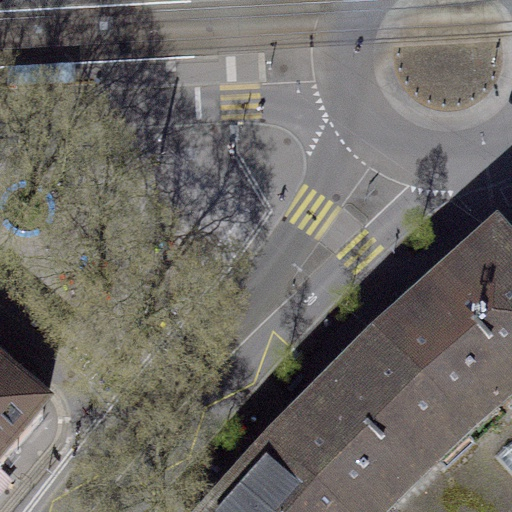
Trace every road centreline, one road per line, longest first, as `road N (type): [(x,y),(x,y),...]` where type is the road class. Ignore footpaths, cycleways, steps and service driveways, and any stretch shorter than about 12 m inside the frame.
road 1 (secondary): [(401,153),(91,511)]
road 2 (primary): [(0,115),(348,97)]
